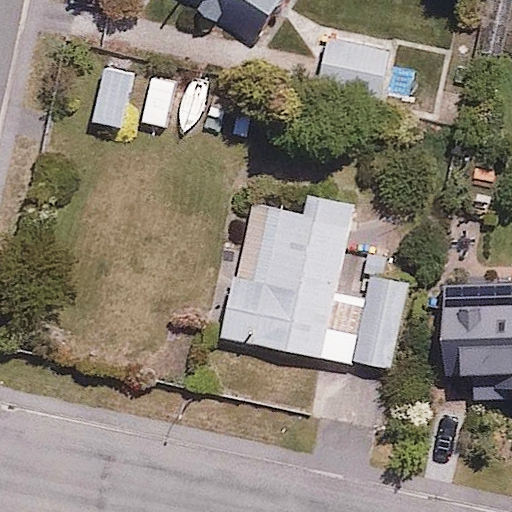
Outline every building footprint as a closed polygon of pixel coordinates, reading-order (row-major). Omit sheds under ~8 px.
[(179,0),(253,50),(287,0),(179,0)] [(403,39),(297,11),(275,94),(381,122),(403,39)] [(140,68),(112,60),(96,117),(124,125),(140,68)] [(179,82),(153,75),(140,121),(167,128),(179,82)] [(391,372),(416,285),(377,274),(370,300),(336,290),(358,212),(262,185),(244,249),(219,242),(198,317),(391,372)] [(507,369),(507,384),(511,383),(511,277),(449,278),(450,333),(468,332),(468,369),(507,369)]
